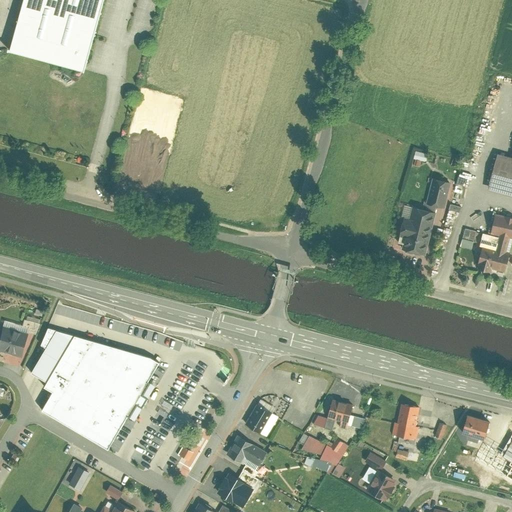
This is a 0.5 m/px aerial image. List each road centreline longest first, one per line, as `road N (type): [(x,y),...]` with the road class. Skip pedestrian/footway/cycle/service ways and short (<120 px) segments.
road 1 (unclassified): [(0,175),(294,253)]
road 2 (primary): [(0,262),(269,332)]
road 3 (unclassified): [(357,0),(294,253)]
road 4 (primary): [(269,332),(511,394)]
road 5 (unclassified): [(294,253),(511,310)]
road 6 (residential): [(269,332),(183,494)]
road 7 (unknown): [(434,289),(493,122)]
road 8 (residential): [(183,494),(30,414)]
road 9 (residential): [(511,505),(425,481),(405,511)]
